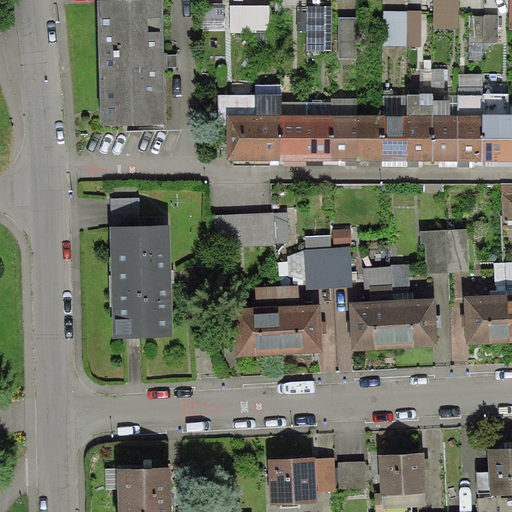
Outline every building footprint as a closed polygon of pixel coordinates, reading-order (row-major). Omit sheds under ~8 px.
[(96,0),(102,125),(174,122),(168,0),(96,0)] [(434,0),(435,14),(454,13),(453,0),(434,0)] [(231,32),(270,31),(270,5),(231,6),(231,32)] [(308,46),(326,47),(327,16),(321,16),(321,9),(309,9),(308,46)] [(408,37),(423,37),(424,11),(384,10),(383,44),(408,44),(408,37)] [(471,44),(503,43),(502,14),(470,15),(471,44)] [(341,55),(361,54),(359,17),(339,18),(341,55)] [(382,158),(407,157),(408,116),(393,116),(393,90),(382,90),(382,117),(382,158)] [(407,157),(433,158),(434,101),(434,95),(408,94),(408,116),(407,157)] [(235,164),(257,164),(257,95),(221,95),(221,124),(230,124),(230,157),(235,157),(235,164)] [(267,157),(280,157),(280,116),(280,107),(283,107),(282,95),(257,95),(257,164),(267,164),(267,157)] [(458,157),(484,157),(484,118),(484,97),(458,97),(458,101),(458,157)] [(433,158),(458,157),(458,101),(434,101),(433,158)] [(308,157),(332,158),(332,102),(308,103),(308,116),(308,157)] [(280,157),(308,157),(308,116),(280,116),(280,157)] [(332,158),(357,158),(357,117),(332,117),(332,158)] [(357,158),(382,158),(382,117),(380,117),(357,117),(357,158)] [(484,157),(508,157),(509,119),(484,118),(484,157)] [(111,231),(113,335),(171,335),(170,230),(111,231)] [(467,289),(469,343),(508,342),(507,287),(467,289)] [(393,292),(394,346),(433,345),(432,291),(393,292)] [(353,293),(355,347),(394,346),(393,292),(353,293)] [(276,302),(277,357),(316,355),(315,301),(276,302)] [(237,303),(238,358),(277,357),(276,302),(237,303)] [(511,452),(493,453),(493,478),(477,478),(478,503),(511,501),(511,452)] [(424,460),(379,461),(381,510),(424,508),(423,500),(426,500),(424,460)] [(336,466),(272,466),(272,510),(322,510),(322,497),(336,497),(336,490),(336,466)] [(336,466),(336,490),(364,490),(364,466),(336,466)] [(178,511),(179,474),(123,474),(123,511),(178,511)]
